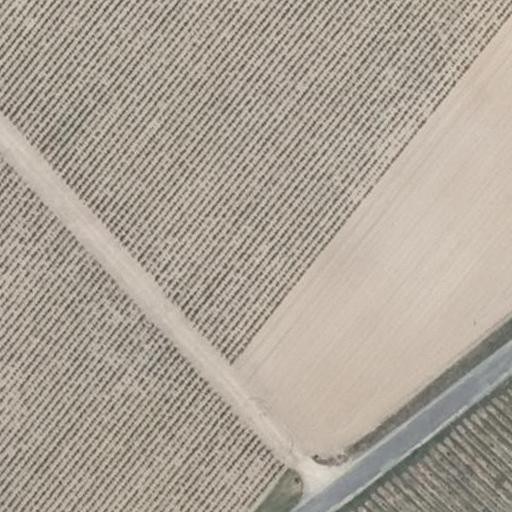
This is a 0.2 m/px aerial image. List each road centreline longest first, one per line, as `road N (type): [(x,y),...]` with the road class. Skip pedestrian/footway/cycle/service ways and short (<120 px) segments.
road 1 (track): [(0,134),(327,498)]
road 2 (unclassified): [(310,511),(511,355)]
